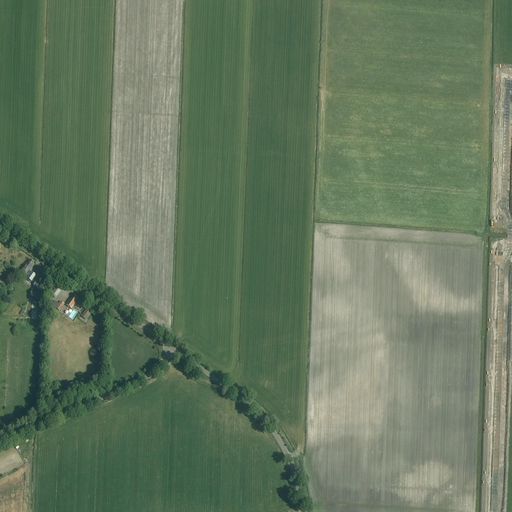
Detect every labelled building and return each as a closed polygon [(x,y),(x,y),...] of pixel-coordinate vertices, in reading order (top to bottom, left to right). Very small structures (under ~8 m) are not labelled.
[(27,265),(26,264),(20,272),(26,276),(26,275),(28,277),(27,279),(31,282),(36,276),(29,271),(34,265),(33,264),(34,263),(30,261),(27,265)] [(33,288),(40,290),(42,282),(35,280),(33,288)] [(50,296),(56,299),(62,290),(57,286),(55,285),(53,289),(54,290),(50,296)] [(30,299),(40,302),(42,293),(33,290),(30,299)] [(71,310),(74,305),(78,300),(77,299),(78,298),(74,296),(71,300),(70,299),(65,306),(71,310)] [(60,311),(64,305),(61,302),(56,308),(60,311)] [(91,314),(86,310),(81,317),(86,321),(91,314)]
